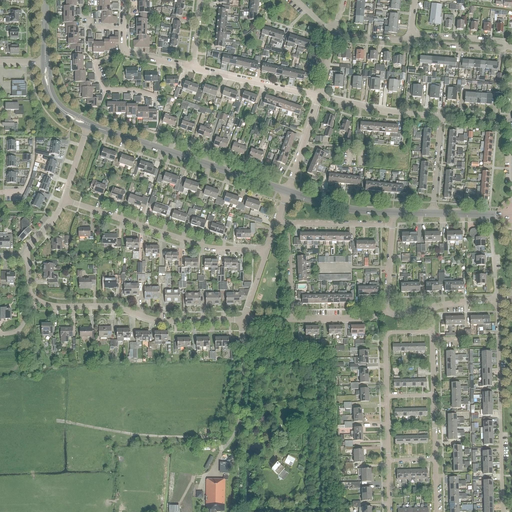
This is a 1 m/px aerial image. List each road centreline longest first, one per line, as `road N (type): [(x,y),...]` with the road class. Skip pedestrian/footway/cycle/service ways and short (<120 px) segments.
road 1 (residential): [(244,320),(159,321),(111,306),(35,299)]
road 2 (residential): [(267,248),(208,247),(63,200)]
road 3 (residential): [(501,511),(497,300)]
road 4 (tertiary): [(87,125),(286,191)]
road 5 (residential): [(319,96),(193,68)]
road 6 (residential): [(193,68),(123,51),(124,0)]
road 7 (residential): [(440,116),(319,96)]
